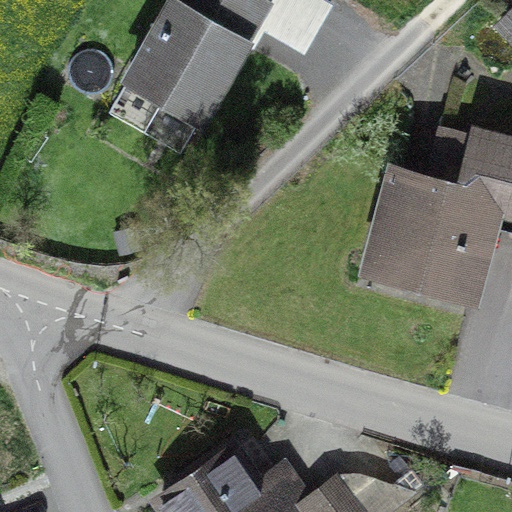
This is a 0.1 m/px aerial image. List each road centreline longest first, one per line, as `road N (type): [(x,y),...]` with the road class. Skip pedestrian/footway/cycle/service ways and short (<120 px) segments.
road 1 (residential): [(51,308),(511,451)]
road 2 (residential): [(88,511),(41,388),(51,308)]
